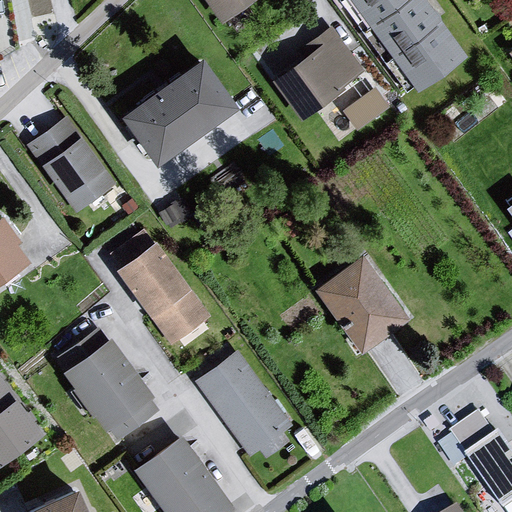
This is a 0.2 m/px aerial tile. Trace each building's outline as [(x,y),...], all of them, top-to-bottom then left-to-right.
[(196,0),(215,27),(255,0),(196,0)] [(340,0),(411,93),(461,57),(416,0),(340,0)] [(308,55),(266,84),(295,123),(361,79),(331,30),(304,47),(308,55)] [(195,60),(110,119),(147,169),(230,113),(195,60)] [(358,124),(389,100),(374,81),(343,104),(358,124)] [(24,148),(72,213),(113,188),(63,121),(24,148)] [(511,200),(498,211),(511,230),(511,200)] [(0,281),(26,265),(0,224),(0,281)] [(151,244),(110,272),(170,352),(206,322),(151,244)] [(310,292),(353,354),(403,321),(357,259),(310,292)] [(104,339),(55,370),(115,442),(155,412),(104,339)] [(233,353),(190,385),(244,460),(257,451),(265,464),(290,447),(282,436),(289,431),(233,353)] [(0,467),(43,436),(0,377),(0,467)] [(511,498),(511,457),(477,409),(449,429),(502,505),(511,498)] [(127,468),(161,511),(222,511),(226,510),(174,436),(127,468)] [(77,511),(65,486),(12,506),(14,511),(77,511)]
